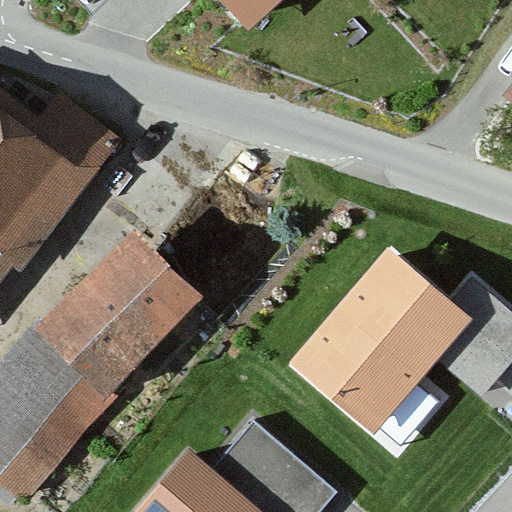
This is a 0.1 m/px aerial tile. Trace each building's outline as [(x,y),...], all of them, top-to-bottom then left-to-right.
[(191,0),(215,25),(242,0),(191,0)] [(511,71),(489,100),(511,119),(511,71)] [(0,282),(77,186),(0,125),(0,282)] [(191,312),(115,244),(22,347),(98,415),(191,312)] [(511,351),(511,305),(471,267),(439,300),(394,257),(306,350),(375,414),(430,356),(471,394),(511,351)] [(15,511),(91,429),(7,353),(0,360),(0,510),(1,511),(15,511)] [(265,511),(192,448),(136,511),(265,511)]
